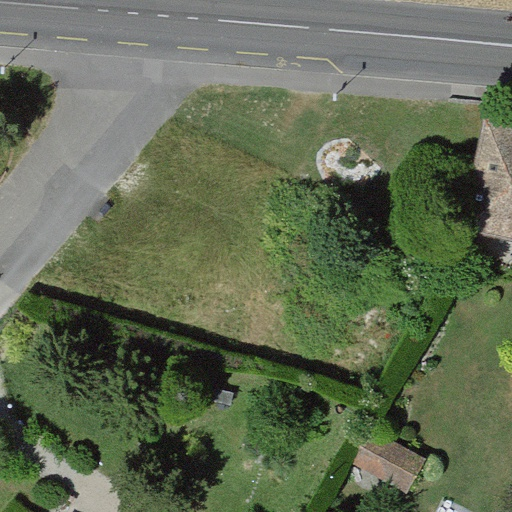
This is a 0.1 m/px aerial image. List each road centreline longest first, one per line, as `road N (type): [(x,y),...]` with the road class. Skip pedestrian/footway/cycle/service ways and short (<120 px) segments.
road 1 (primary): [(511,50),(159,17)]
road 2 (unclassified): [(159,17),(136,65),(28,191)]
road 3 (primary): [(159,17),(0,3)]
